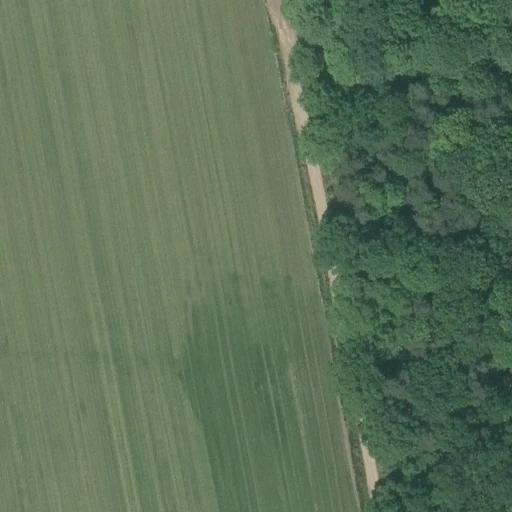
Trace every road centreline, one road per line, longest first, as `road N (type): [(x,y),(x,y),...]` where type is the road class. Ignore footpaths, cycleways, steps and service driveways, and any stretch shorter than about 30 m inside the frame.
road 1 (track): [(377,511),(281,0)]
road 2 (track): [(511,25),(290,47)]
